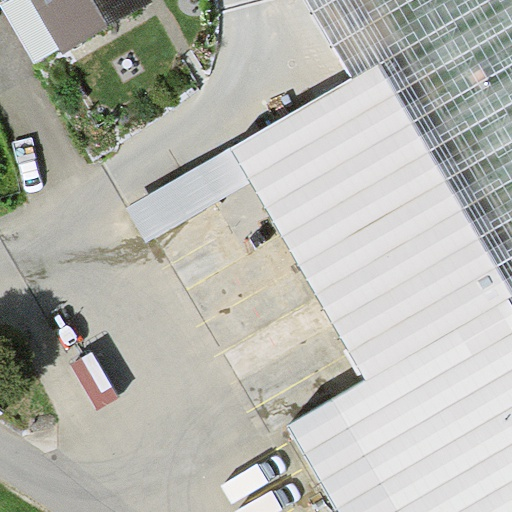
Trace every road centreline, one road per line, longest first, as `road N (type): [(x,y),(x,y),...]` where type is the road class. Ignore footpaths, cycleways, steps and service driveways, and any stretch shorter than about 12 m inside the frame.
road 1 (unknown): [(238,511),(198,343),(148,257),(99,195)]
road 2 (unknown): [(99,195),(246,72),(263,40),(266,0)]
